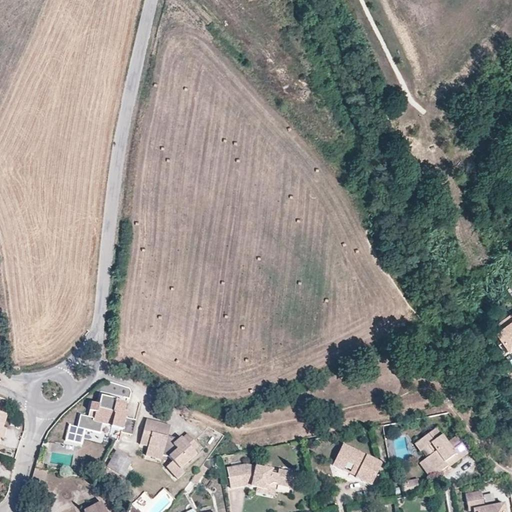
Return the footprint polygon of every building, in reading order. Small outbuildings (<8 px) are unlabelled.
[(496,318),(507,309),(503,305),(493,314),(496,318)] [(511,310),(510,311),(511,314),(492,328),(500,339),(498,340),(504,349),(508,346),(510,349),(511,347),(511,310)] [(124,413),(126,404),(121,403),(116,402),(116,400),(107,398),(106,404),(99,403),(99,405),(91,404),(88,417),(80,416),(77,428),(85,430),(100,433),(102,424),(112,426),(111,428),(122,430),(122,432),(132,435),(136,421),(125,418),(126,413),(124,413)] [(140,444),(148,446),(156,449),(155,453),(163,455),(169,457),(173,462),(179,470),(196,455),(193,452),(198,447),(187,435),(182,439),(181,438),(179,440),(170,448),(165,446),(167,437),(170,427),(158,424),(146,420),(140,444)] [(85,430),(77,428),(67,426),(64,440),(82,445),(85,430)] [(444,461),(455,453),(458,459),(468,452),(456,435),(447,442),(436,427),(415,442),(421,450),(425,447),(430,454),(426,457),(437,473),(447,465),(444,461)] [(170,448),(179,440),(167,437),(165,446),(170,448)] [(382,462),(343,443),(333,464),(343,469),(347,462),(353,465),(359,468),(356,475),(355,476),(371,484),(382,462)] [(155,453),(156,449),(148,446),(146,455),(161,460),(163,455),(155,453)] [(131,460),(116,452),(107,467),(124,477),(128,471),(126,470),(131,460)] [(448,466),(458,459),(455,453),(444,461),(447,465),(448,466)] [(437,473),(426,457),(419,462),(431,477),(437,473)] [(179,470),(173,462),(167,467),(177,479),(183,474),(179,470)] [(292,486),(295,473),(278,469),(278,471),(277,474),(270,472),(271,469),(246,464),(227,467),(230,487),(246,484),(257,486),(267,488),(268,481),(276,483),(292,486)] [(191,481),(194,484),(196,485),(207,469),(202,465),(191,481)] [(356,475),(359,468),(353,465),(350,472),(356,475)] [(501,474),(496,466),(491,469),(497,477),(501,474)] [(42,491),(47,471),(35,469),(29,487),(42,491)] [(420,487),(418,478),(407,480),(408,489),(420,487)] [(188,493),(194,484),(191,481),(184,490),(188,493)] [(274,495),(276,483),(268,481),(267,488),(257,486),(256,491),(274,495)] [(504,511),(503,503),(484,507),(481,490),(465,494),(468,511),(473,510),(473,511),(504,511)] [(107,511),(102,501),(92,506),(85,510),(85,511),(107,511)]
